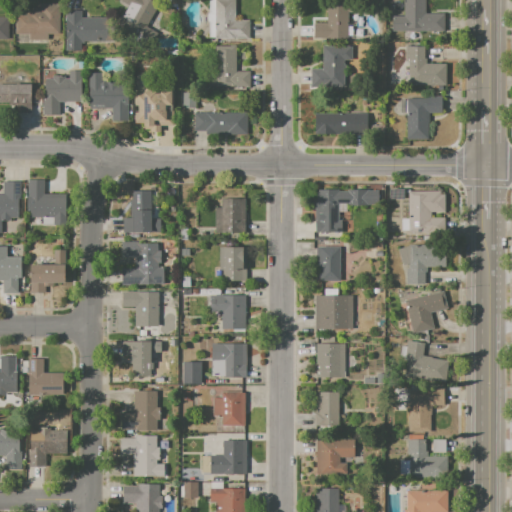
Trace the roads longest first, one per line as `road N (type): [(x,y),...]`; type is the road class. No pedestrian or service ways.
road 1 (residential): [(511,164),(146,166),(67,147),(0,147)]
road 2 (residential): [(279,0),(280,511)]
road 3 (residential): [(105,153),(91,211),(89,511)]
road 4 (secondary): [(482,217),(482,511)]
